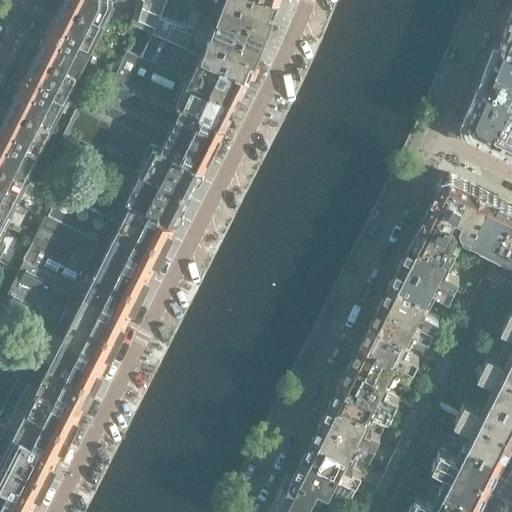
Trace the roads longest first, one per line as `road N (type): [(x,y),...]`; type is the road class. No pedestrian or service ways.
road 1 (residential): [(311,0),(54,511)]
road 2 (residential): [(246,511),(437,141)]
road 3 (residential): [(437,141),(490,0)]
